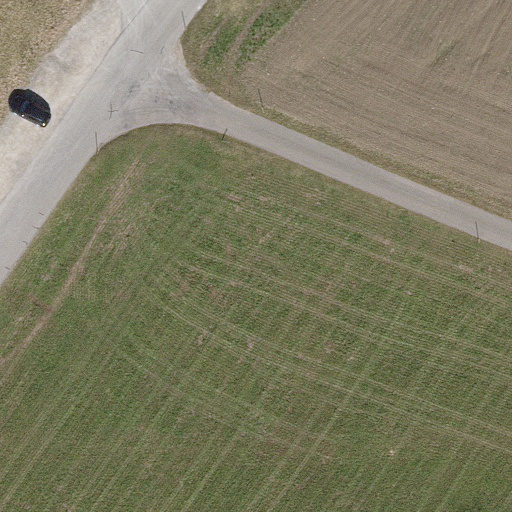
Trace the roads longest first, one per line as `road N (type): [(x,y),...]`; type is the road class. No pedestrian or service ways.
road 1 (track): [(147,35),(185,92),(246,127),(511,235)]
road 2 (tertiary): [(183,0),(147,35),(0,248)]
